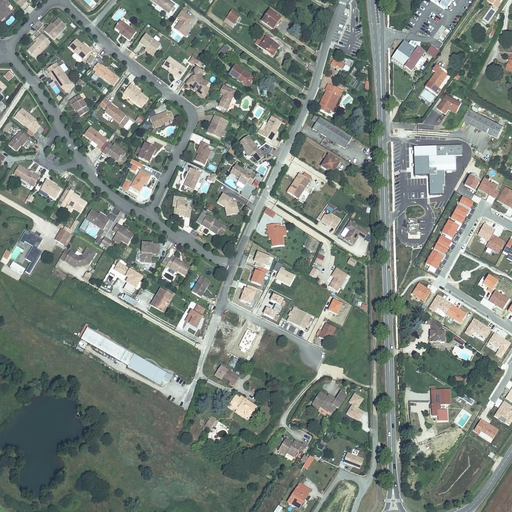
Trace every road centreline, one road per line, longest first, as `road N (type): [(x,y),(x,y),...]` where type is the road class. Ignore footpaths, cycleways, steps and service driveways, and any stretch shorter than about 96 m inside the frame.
road 1 (primary): [(378,34),(392,497)]
road 2 (residential): [(342,0),(310,96),(242,243)]
road 3 (residential): [(90,25),(191,114),(148,218)]
road 4 (residential): [(357,325),(373,331),(374,456),(354,511)]
road 5 (residential): [(511,228),(486,213),(473,217),(440,279),(511,330)]
road 6 (residential): [(232,267),(180,428),(168,440)]
road 7 (residential): [(242,243),(357,325)]
road 8 (residential): [(357,325),(358,354),(304,386),(279,423)]
